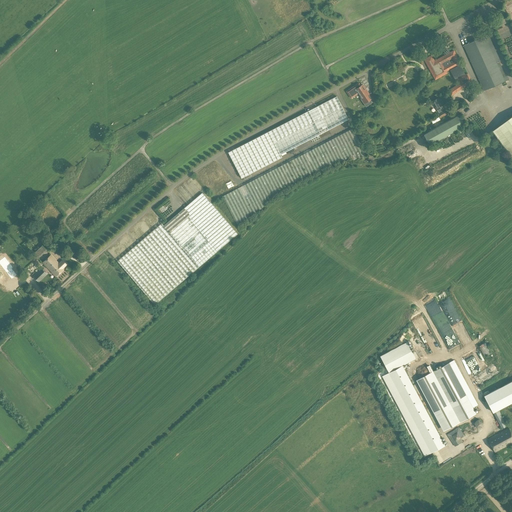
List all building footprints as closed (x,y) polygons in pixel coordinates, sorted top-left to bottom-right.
[(502,75),(498,66),(500,65),(499,61),(500,61),(488,34),(463,45),(482,88),(483,88),(484,91),(508,80),(507,76),(505,76),(504,74),(502,75)] [(463,74),(462,69),(460,69),(458,65),(461,64),(454,50),(449,53),(448,51),(445,53),(446,55),(434,61),(431,56),(424,59),(435,79),(447,73),(446,71),(456,66),(457,67),(452,69),(452,72),(457,78),(461,75),(462,76),(457,79),(459,83),(448,91),(451,96),(472,81),(467,73),(464,75),(463,74)] [(361,86),(359,83),(346,91),(351,98),(358,94),(362,100),(361,100),(366,107),(372,103),(370,100),(372,98),(363,84),(361,86)] [(241,178),(282,157),(280,154),(348,119),(336,96),(228,152),(241,178)] [(443,111),(441,107),(443,106),(438,98),(432,101),(437,110),(439,113),(438,114),(440,118),(446,114),(444,110),(443,111)] [(429,145),(464,125),(459,115),(424,134),(429,145)] [(511,156),(511,117),(493,132),(511,156)] [(358,159),(366,154),(353,128),(222,196),(238,227),(279,193),(350,156),(352,161),(357,158),(358,159)] [(238,234),(202,192),(164,225),(161,223),(117,261),(155,305),(238,234)] [(47,237),(52,232),(51,230),(43,221),(38,227),(47,237)] [(38,259),(47,250),(42,245),(33,253),(38,259)] [(59,263),(51,255),(43,262),(56,276),(64,269),(63,268),(67,264),(63,260),(59,263)] [(6,259),(0,263),(0,265),(13,282),(19,277),(6,259)] [(39,281),(47,274),(41,268),(34,276),(39,281)] [(388,352),(380,356),(386,367),(389,373),(402,366),(416,359),(407,342),(388,352)] [(485,342),(478,346),(484,357),(491,353),(485,342)] [(487,368),(494,362),(490,356),(483,362),(487,368)] [(449,363),(419,378),(446,428),(463,419),(475,413),(475,412),(449,363)] [(493,377),(500,373),(495,363),(487,367),(491,375),(492,375),(493,377)] [(389,373),(382,376),(424,456),(444,445),(402,366),(389,373)] [(511,381),(485,396),(493,412),(511,401),(511,381)] [(502,428),(507,426),(499,410),(493,413),(502,428)] [(476,428),(482,427),(483,421),(478,419),(474,423),(476,428)] [(457,443),(462,440),(460,437),(464,435),(459,427),(455,430),(447,435),(452,442),(455,440),(457,443)] [(495,452),(511,442),(511,434),(508,428),(488,439),(495,452)]
